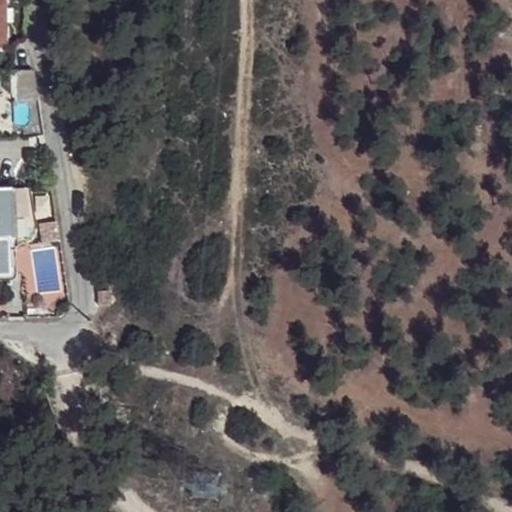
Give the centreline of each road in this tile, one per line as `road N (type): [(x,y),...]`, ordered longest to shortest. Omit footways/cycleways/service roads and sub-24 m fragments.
road 1 (track): [(75,321),(128,358),(493,511)]
road 2 (track): [(247,0),(236,194),(227,213),(173,260),(160,372)]
road 3 (unclassified): [(45,0),(80,303),(75,321)]
